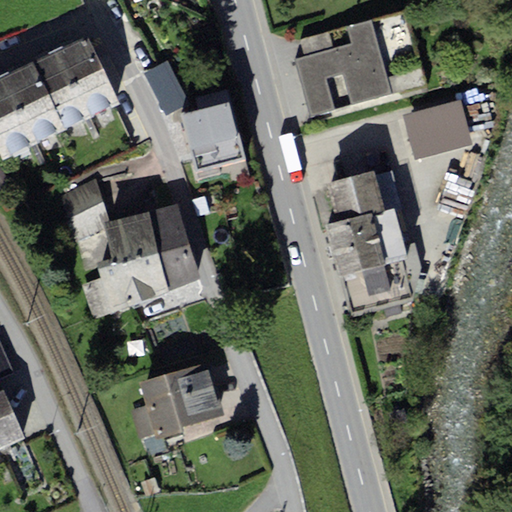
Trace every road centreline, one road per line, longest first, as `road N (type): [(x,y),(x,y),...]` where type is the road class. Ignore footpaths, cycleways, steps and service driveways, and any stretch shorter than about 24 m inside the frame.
road 1 (primary): [(372,511),(236,0)]
road 2 (residential): [(92,0),(185,179),(285,479)]
road 3 (residential): [(0,309),(90,511)]
